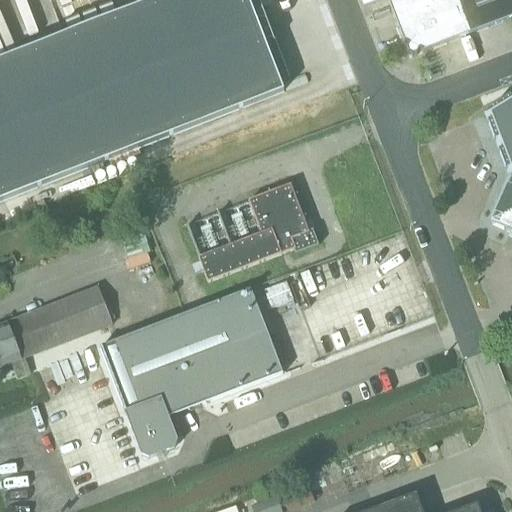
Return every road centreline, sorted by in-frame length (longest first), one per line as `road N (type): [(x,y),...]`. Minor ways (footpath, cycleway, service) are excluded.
road 1 (unclassified): [(511,437),(388,116)]
road 2 (unclassified): [(388,116),(511,69)]
road 3 (unclassified): [(388,116),(344,0)]
